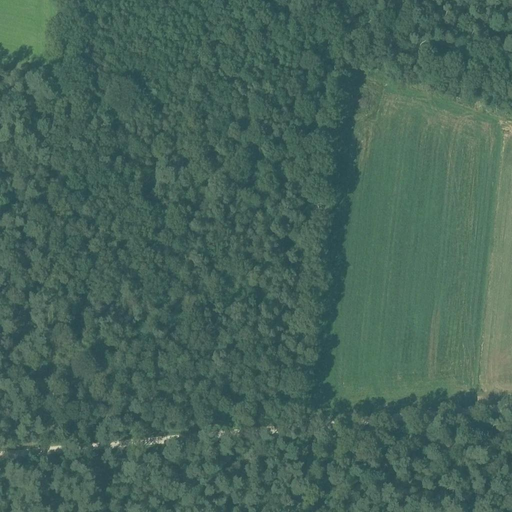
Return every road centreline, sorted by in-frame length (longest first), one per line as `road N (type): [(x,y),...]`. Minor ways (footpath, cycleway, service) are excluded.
road 1 (track): [(511,406),(0,453)]
road 2 (track): [(49,84),(51,449)]
